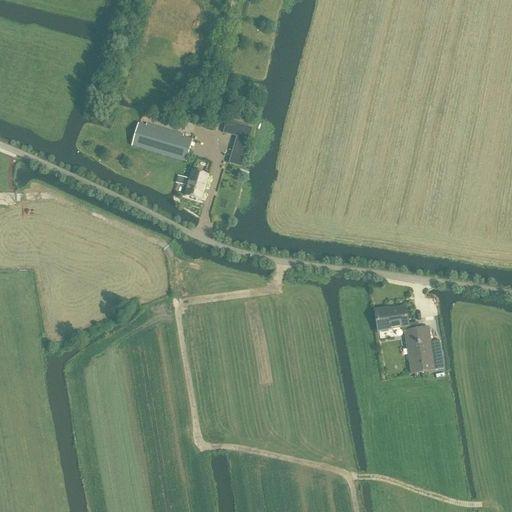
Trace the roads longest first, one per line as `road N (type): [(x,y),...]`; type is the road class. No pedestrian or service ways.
road 1 (track): [(0,198),(51,195),(169,248),(198,445),(377,476),(505,511)]
road 2 (unclassified): [(511,295),(259,259),(200,241),(0,148)]
road 3 (track): [(177,302),(274,290),(282,262)]
